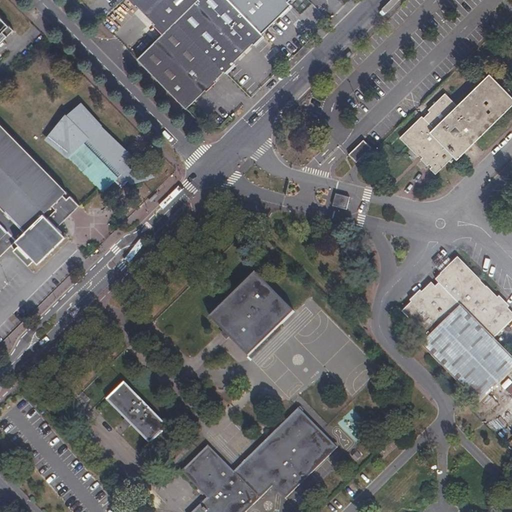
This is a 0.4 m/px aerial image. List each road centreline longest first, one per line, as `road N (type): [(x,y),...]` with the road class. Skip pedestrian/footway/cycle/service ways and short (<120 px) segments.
road 1 (residential): [(206,170),(0,374)]
road 2 (residential): [(377,0),(206,170)]
road 3 (residential): [(38,0),(206,170)]
road 4 (unknown): [(0,316),(73,258),(98,275)]
